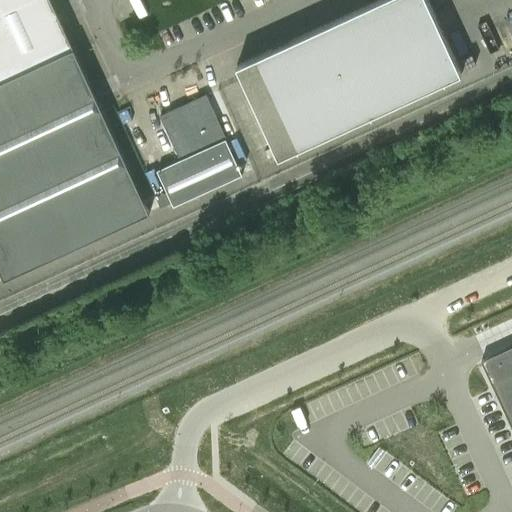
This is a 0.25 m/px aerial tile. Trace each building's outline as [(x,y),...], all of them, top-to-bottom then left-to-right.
[(0,0),(0,270),(4,279),(149,212),(149,211),(157,208),(174,244),(177,242),(160,206),(155,194),(143,199),(51,0),(0,0)] [(378,0),(237,65),(243,78),(279,157),(383,109),(462,73),(428,0),(378,0)] [(155,194),(160,206),(168,202),(171,201),(173,205),(243,174),(207,94),(160,115),(180,159),(157,169),(166,189),(155,194)] [(511,345),(483,359),(511,422),(511,345)] [(511,511),(511,467),(505,452),(487,460),(509,511),(511,511)]
